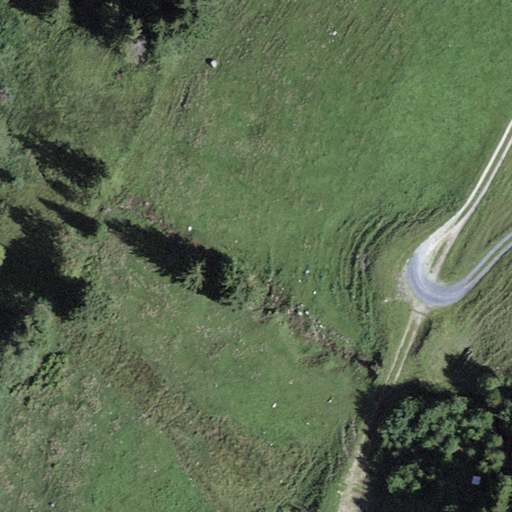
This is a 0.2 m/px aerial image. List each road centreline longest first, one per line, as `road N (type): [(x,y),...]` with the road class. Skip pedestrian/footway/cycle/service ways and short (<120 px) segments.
road 1 (track): [(511,240),(445,299),(426,293),(417,279),(427,248),(461,218),(511,123)]
road 2 (track): [(426,293),(327,511)]
